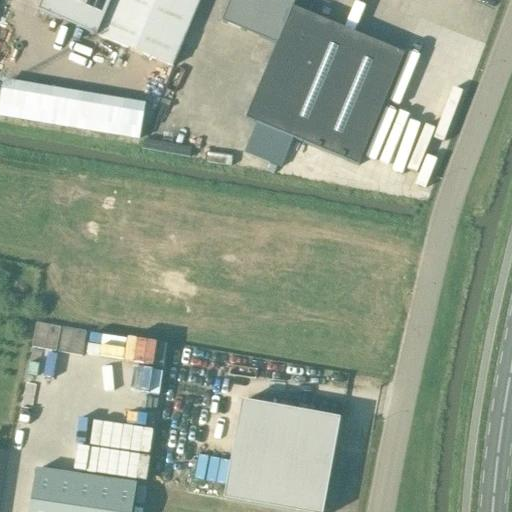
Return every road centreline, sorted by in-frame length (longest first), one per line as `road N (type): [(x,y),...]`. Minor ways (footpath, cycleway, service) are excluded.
road 1 (unclassified): [(382,511),(441,238),(511,38)]
road 2 (primary): [(495,511),(511,387)]
